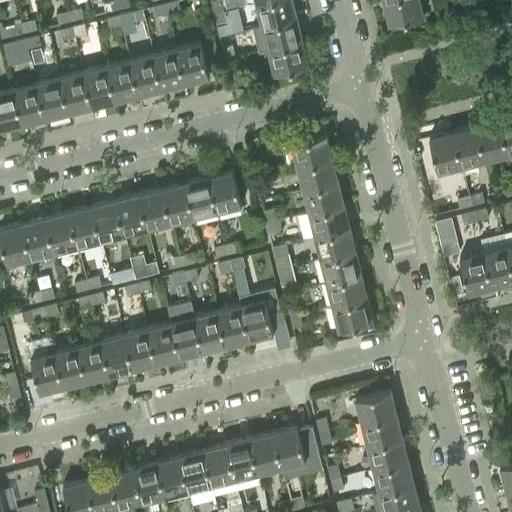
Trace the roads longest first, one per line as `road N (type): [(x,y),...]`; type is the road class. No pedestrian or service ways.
road 1 (residential): [(0,446),(424,339)]
road 2 (residential): [(0,177),(361,86)]
road 3 (residential): [(424,339),(361,86)]
road 4 (residential): [(467,511),(424,339)]
